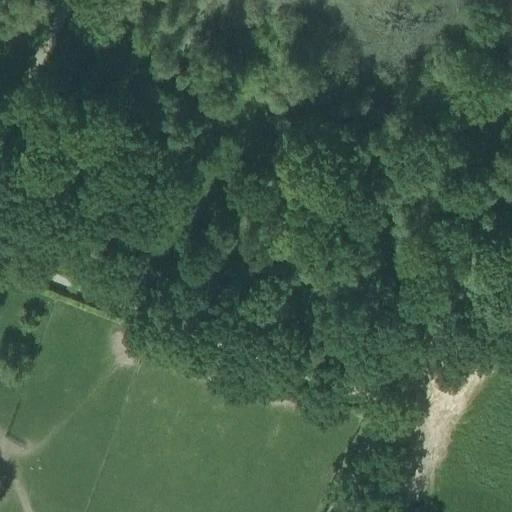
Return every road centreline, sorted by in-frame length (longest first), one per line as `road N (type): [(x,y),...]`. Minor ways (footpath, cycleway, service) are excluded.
road 1 (track): [(376,406),(0,260)]
road 2 (unclassified): [(0,121),(23,95),(69,0)]
